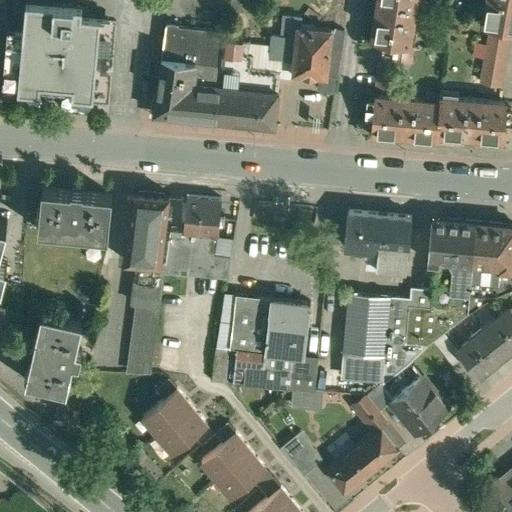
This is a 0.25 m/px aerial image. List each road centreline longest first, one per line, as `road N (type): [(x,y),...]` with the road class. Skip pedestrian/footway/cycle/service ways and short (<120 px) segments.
road 1 (tertiary): [(0,138),(341,170)]
road 2 (residential): [(341,170),(363,0)]
road 3 (tertiary): [(341,170),(511,185)]
road 4 (secondary): [(0,417),(113,511)]
road 5 (residential): [(415,478),(511,398)]
